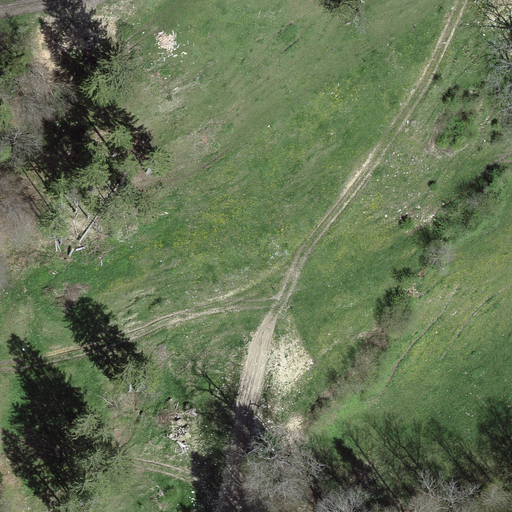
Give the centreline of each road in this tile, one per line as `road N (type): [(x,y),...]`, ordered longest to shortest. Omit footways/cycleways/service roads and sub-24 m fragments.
road 1 (track): [(0,363),(137,335),(259,293),(307,253),(381,156),(476,0)]
road 2 (track): [(211,511),(200,479),(156,459),(0,433)]
